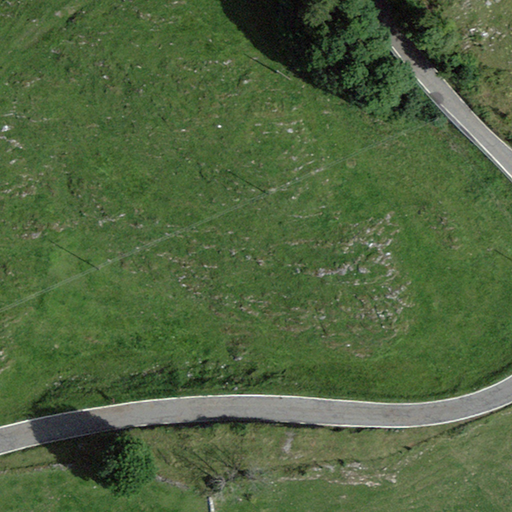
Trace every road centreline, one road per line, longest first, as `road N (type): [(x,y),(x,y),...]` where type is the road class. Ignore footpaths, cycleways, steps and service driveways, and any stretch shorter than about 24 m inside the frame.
road 1 (secondary): [(0,441),(176,410),(419,415),(511,388)]
road 2 (secondary): [(511,164),(415,65),(370,0)]
